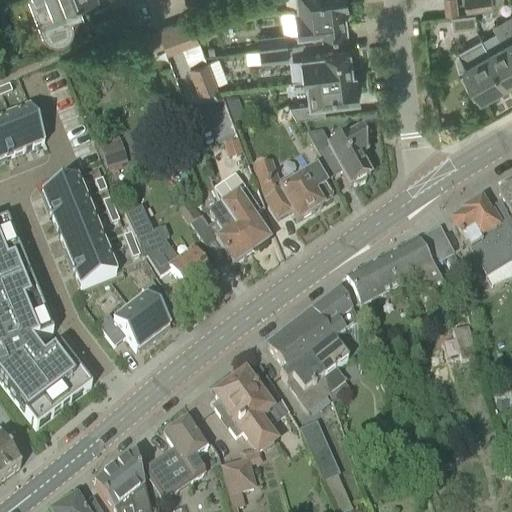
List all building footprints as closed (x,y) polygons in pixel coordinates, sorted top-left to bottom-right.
[(31,0),(44,33),(47,38),(52,41),(57,41),(63,39),(66,35),(68,30),(67,25),(82,19),(76,3),(83,0),(31,0)] [(296,0),(297,8),(341,5),(345,4),(344,0),(296,0)] [(444,0),(447,14),(457,12),(455,0),(444,0)] [(491,0),(465,0),(467,10),(493,6),(491,0)] [(6,5),(0,7),(0,20),(4,19),(8,11),(6,5)] [(341,5),(297,8),(293,9),(296,34),(319,31),(344,28),(344,24),(346,24),(344,7),(341,7),(341,5)] [(451,17),(453,30),(476,27),(475,14),(451,17)] [(503,46),(490,54),(489,54),(506,84),(511,80),(511,16),(493,27),(503,46)] [(196,40),(188,17),(157,29),(166,51),(196,40)] [(284,35),(264,37),(257,38),(258,50),(285,47),(284,35)] [(489,54),(490,54),(482,39),(480,40),(482,42),(460,54),(458,52),(457,53),(458,56),(455,58),(459,73),(466,69),(473,83),(467,86),(474,99),(480,95),(482,98),(506,84),(489,54)] [(287,59),(285,47),(258,50),(260,62),(287,59)] [(258,50),(243,52),(245,64),(260,62),(258,50)] [(322,55),(299,57),(303,81),(353,75),(353,74),(348,75),(348,72),(352,72),(350,55),(347,55),(347,51),(322,54),(322,55)] [(204,60),(189,65),(199,91),(214,86),(204,60)] [(353,75),(303,81),(303,82),(307,81),(309,104),(285,107),(294,118),(323,115),(322,103),(356,99),(356,94),(359,91),(358,81),(354,78),(353,75)] [(9,88),(0,91),(0,98),(1,100),(12,95),(9,88)] [(374,110),(360,112),(361,122),(375,120),(374,110)] [(29,112),(9,120),(23,155),(43,147),(29,112)] [(9,120),(0,123),(0,152),(4,163),(23,155),(9,120)] [(320,136),(306,139),(326,176),(337,169),(348,188),(347,188),(348,189),(351,188),(356,189),(364,185),(365,180),(369,179),(368,177),(365,171),(367,170),(362,131),(328,150),(320,136)] [(105,173),(126,166),(117,139),(96,146),(105,173)] [(241,157),(237,145),(224,150),(229,162),(241,157)] [(269,166),(251,172),(264,202),(276,223),(291,214),(297,224),(321,210),(320,207),(328,202),(329,198),(315,172),(303,180),(302,178),(294,183),(291,177),(276,186),(269,166)] [(211,189),(217,201),(237,191),(230,179),(211,189)] [(75,182),(41,196),(44,205),(42,206),(46,216),(48,215),(49,216),(83,201),(75,182)] [(100,182),(93,185),(98,196),(105,193),(100,182)] [(511,184),(497,193),(506,211),(511,220),(511,184)] [(268,244),(256,228),(251,220),(259,215),(244,193),(218,210),(249,257),(268,244)] [(83,201),(49,216),(56,234),(91,220),(83,201)] [(108,201),(101,204),(105,215),(113,212),(108,201)] [(480,202),(460,214),(462,217),(497,273),(509,265),(511,270),(511,279),(509,281),(511,288),(511,227),(502,208),(488,216),(480,202)] [(209,216),(214,223),(205,229),(200,220),(189,228),(203,250),(214,266),(225,259),(231,269),(249,257),(218,210),(209,216)] [(113,212),(105,215),(110,226),(117,223),(113,212)] [(140,213),(123,220),(130,236),(134,247),(139,258),(142,265),(145,264),(157,282),(169,274),(176,285),(162,295),(172,308),(186,298),(187,299),(196,293),(197,295),(202,296),(210,291),(210,285),(209,284),(211,282),(191,254),(177,264),(163,243),(167,242),(163,231),(159,233),(158,232),(150,235),(140,213)] [(497,273),(462,217),(449,224),(465,250),(466,249),(486,280),(497,273)] [(91,220),(56,234),(57,236),(64,253),(99,239),(91,220)] [(0,387),(35,433),(90,391),(59,350),(52,356),(42,343),(52,339),(51,338),(5,224),(0,226),(0,387)] [(452,258),(447,250),(438,232),(423,240),(436,266),(452,258)] [(130,236),(123,239),(127,250),(134,247),(130,236)] [(99,239),(64,253),(64,254),(67,261),(65,262),(69,273),(72,272),(107,258),(99,239)] [(415,244),(358,275),(373,302),(412,281),(427,309),(445,299),(415,244)] [(134,247),(127,250),(132,261),(139,258),(134,247)] [(107,258),(72,272),(80,292),(115,278),(107,258)] [(347,288),(338,295),(355,326),(365,321),(359,310),(373,302),(358,275),(344,282),(347,288)] [(145,301),(129,313),(153,345),(162,338),(161,336),(169,330),(158,317),(168,309),(151,286),(140,294),(145,301)] [(355,326),(338,295),(316,312),(336,340),(355,326)] [(316,312),(287,334),(323,380),(329,398),(344,386),(334,372),(346,362),(333,345),(337,341),(336,340),(316,312)] [(108,319),(95,328),(113,351),(124,342),(135,356),(136,355),(142,350),(144,352),(153,345),(129,313),(113,325),(108,319)] [(466,329),(451,334),(458,358),(473,354),(466,329)] [(323,380),(287,334),(266,350),(284,374),(278,378),(307,415),(329,398),(323,380)] [(511,385),(511,370),(502,374),(507,387),(511,385)] [(254,389),(252,390),(243,378),(214,400),(220,407),(213,412),(234,441),(240,436),(255,457),(272,445),(255,422),(277,406),(266,391),(257,397),(255,393),(256,392),(254,389)] [(174,453),(142,474),(162,504),(204,476),(194,461),(206,453),(198,440),(187,423),(183,426),(180,424),(175,428),(176,431),(173,432),(172,431),(162,438),(165,442),(166,441),(174,453)] [(315,426),(299,433),(321,484),(323,484),(335,511),(338,511),(351,506),(315,426)] [(446,437),(437,442),(441,449),(450,444),(446,437)] [(423,458),(416,440),(405,444),(412,462),(423,458)] [(0,443),(0,484),(20,471),(15,464),(0,443)] [(134,458),(111,475),(114,478),(131,511),(146,511),(145,504),(141,488),(138,476),(134,458)] [(245,462),(218,468),(228,511),(235,511),(243,510),(239,496),(253,493),(245,462)] [(406,491),(418,486),(410,466),(398,471),(406,491)] [(131,511),(114,478),(111,475),(92,490),(109,511),(131,511)] [(97,511),(92,503),(80,510),(75,501),(59,510),(60,511),(58,511),(97,511)]
